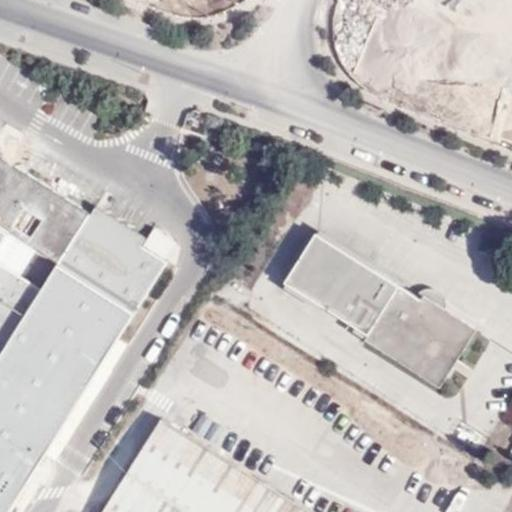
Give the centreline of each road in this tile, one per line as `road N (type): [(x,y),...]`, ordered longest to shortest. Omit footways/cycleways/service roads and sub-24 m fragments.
road 1 (tertiary): [(0,1),(263,98)]
road 2 (tertiary): [(263,98),(511,197)]
